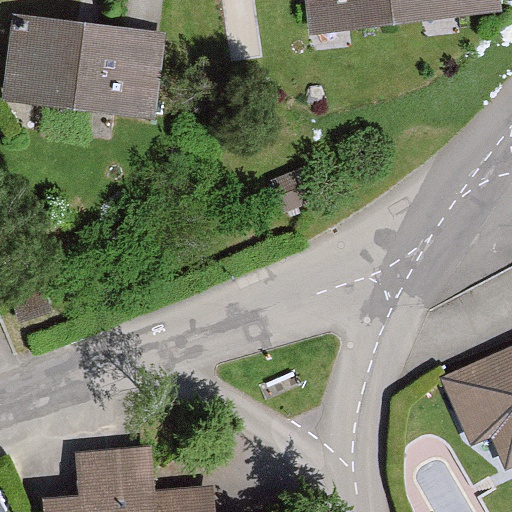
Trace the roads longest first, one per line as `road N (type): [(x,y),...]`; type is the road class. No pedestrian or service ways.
road 1 (residential): [(419,255),(117,370)]
road 2 (residential): [(117,370),(242,408),(367,501)]
road 3 (tertiary): [(419,255),(367,390),(367,501)]
road 4 (residential): [(117,370),(0,415)]
road 5 (tertiary): [(489,156),(419,255)]
